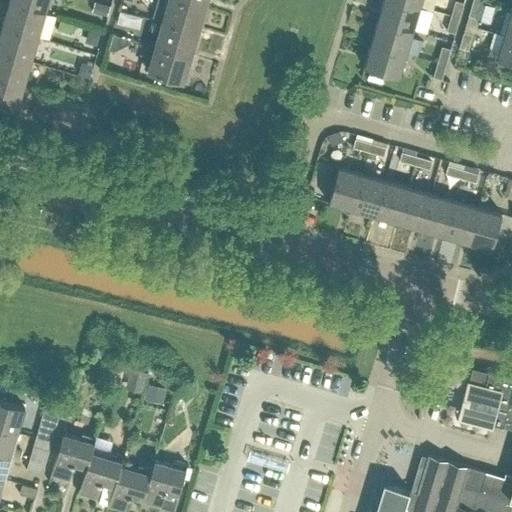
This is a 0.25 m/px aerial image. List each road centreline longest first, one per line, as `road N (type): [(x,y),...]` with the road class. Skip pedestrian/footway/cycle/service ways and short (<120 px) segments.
road 1 (residential): [(279,249),(318,113),(508,164),(511,152)]
road 2 (tertiary): [(279,249),(0,178)]
road 3 (residential): [(349,511),(416,282)]
road 4 (tertiary): [(416,282),(279,249)]
